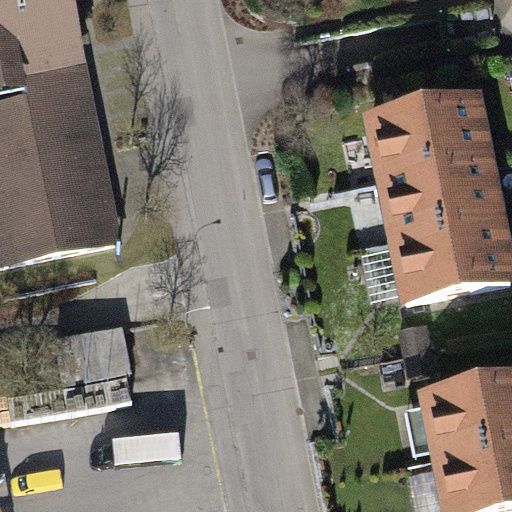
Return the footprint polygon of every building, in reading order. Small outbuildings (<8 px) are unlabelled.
[(0,0),(0,93),(88,76),(72,0),(0,0)] [(0,275),(124,251),(88,76),(0,93),(0,275)] [(482,103),(364,123),(374,181),(492,158),(482,103)] [(492,158),(374,181),(388,249),(506,225),(492,158)] [(511,250),(506,225),(388,249),(398,309),(511,287),(511,250)] [(70,389),(133,388),(132,344),(69,345),(70,389)] [(511,382),(420,402),(430,463),(511,444),(511,382)] [(511,511),(511,444),(430,463),(441,511),(511,511)]
